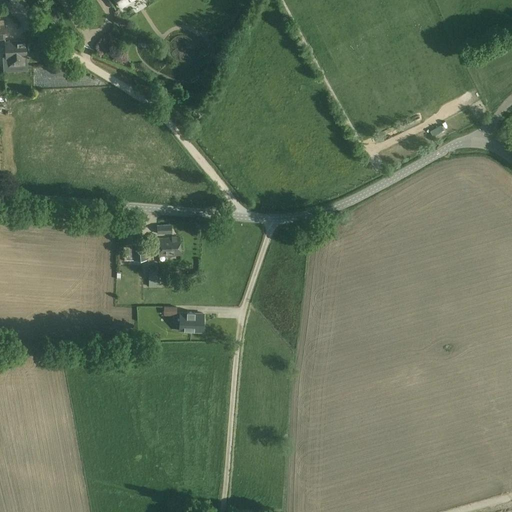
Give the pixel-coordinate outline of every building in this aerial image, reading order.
[(115,0),(121,9),(128,4),(127,1),(128,0),(115,0)] [(24,58),(26,58),(26,42),(5,43),(6,59),(3,59),(4,67),(25,66),(24,58)] [(207,52),(203,49),(199,51),(198,56),(202,59),(206,57),(207,52)] [(171,225),(157,226),(157,234),(172,233),(171,225)] [(179,239),(158,240),(159,256),(180,255),(179,239)] [(147,260),(145,243),(133,243),(133,244),(122,245),(123,260),(134,260),(147,260)] [(158,266),(148,267),(149,282),(158,282),(158,266)] [(163,315),(176,315),(176,307),(164,306),(163,315)] [(203,314),(180,313),(179,326),(190,327),(190,328),(202,329),(203,314)]
